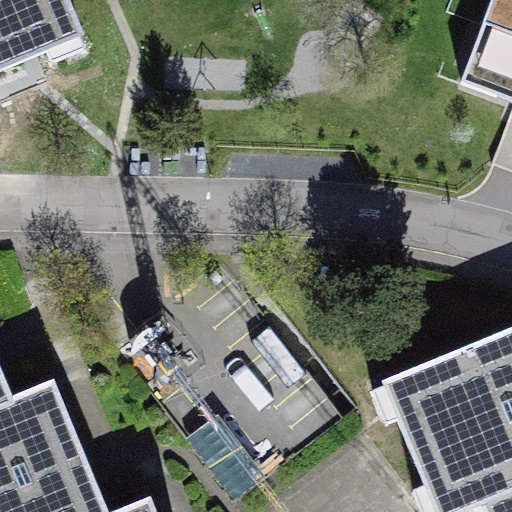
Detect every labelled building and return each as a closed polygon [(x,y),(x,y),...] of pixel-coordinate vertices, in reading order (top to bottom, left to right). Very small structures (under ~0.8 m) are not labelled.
[(0,0),(0,58),(78,26),(67,0),(0,0)] [(511,103),(511,0),(492,0),(461,84),(511,103)] [(511,331),(393,380),(447,511),(467,511),(492,502),(491,500),(511,490),(511,331)] [(0,374),(0,407),(12,403),(11,400),(0,374)] [(105,511),(52,383),(11,400),(12,403),(0,407),(0,511),(105,511)] [(511,511),(511,490),(491,500),(492,502),(495,511),(511,511)] [(153,511),(149,500),(120,511),(153,511)]
